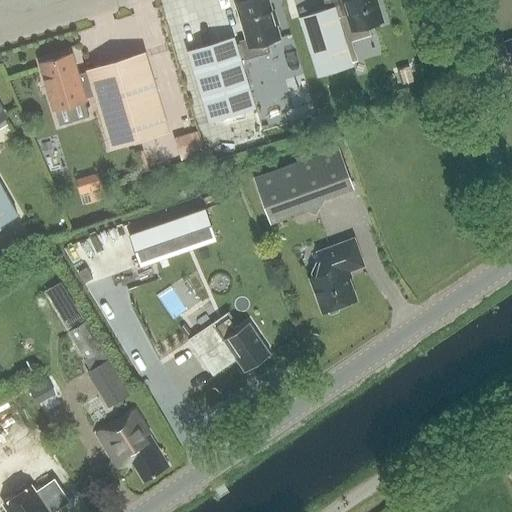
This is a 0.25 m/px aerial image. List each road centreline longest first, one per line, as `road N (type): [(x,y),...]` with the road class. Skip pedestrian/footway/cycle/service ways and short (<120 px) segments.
road 1 (secondary): [(142,511),(511,262)]
road 2 (unclassified): [(511,212),(443,0)]
road 3 (unclassified): [(340,511),(511,395)]
